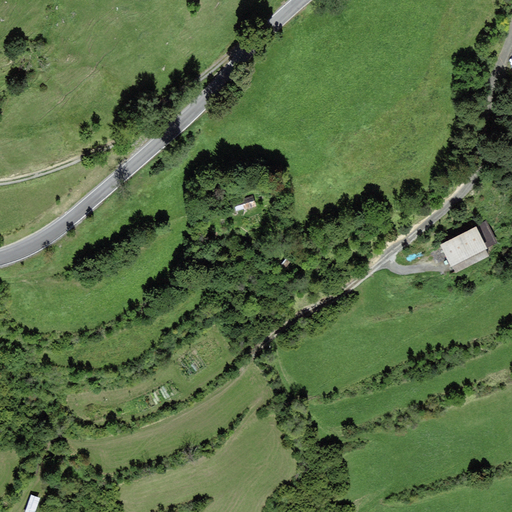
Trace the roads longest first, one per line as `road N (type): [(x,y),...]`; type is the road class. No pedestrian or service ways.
road 1 (track): [(511,27),(471,189),(386,263),(270,336),(230,385)]
road 2 (tertiary): [(0,256),(45,238),(103,191),(218,89),(302,0)]
road 3 (track): [(0,180),(100,148),(234,49),(246,54)]
